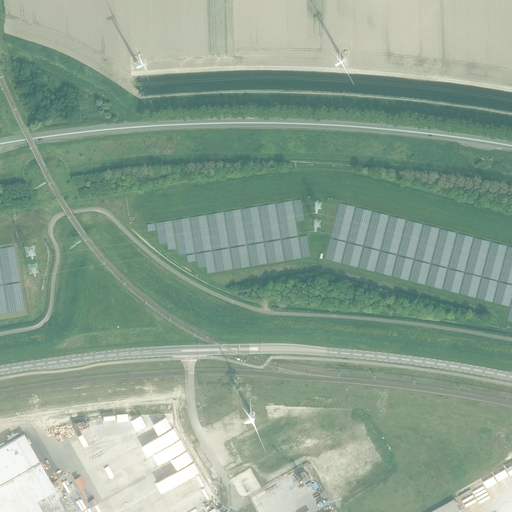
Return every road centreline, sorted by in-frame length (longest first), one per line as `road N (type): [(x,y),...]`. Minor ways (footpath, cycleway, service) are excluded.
road 1 (unclassified): [(511,340),(258,309),(178,274),(98,208),(53,219),(58,260),(47,317),(0,334)]
road 2 (trunk): [(511,146),(301,123),(135,127),(0,144)]
road 3 (secondary): [(339,352),(266,345),(114,355)]
road 4 (secondary): [(114,355),(339,352)]
road 5 (secondary): [(339,352),(511,377)]
